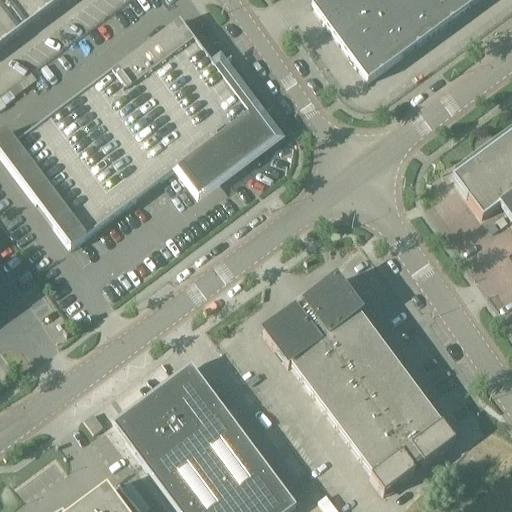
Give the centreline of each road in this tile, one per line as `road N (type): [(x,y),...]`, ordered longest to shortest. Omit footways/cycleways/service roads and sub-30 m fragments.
road 1 (unclassified): [(0,435),(356,178)]
road 2 (unclassified): [(511,398),(356,178)]
road 3 (unclassified): [(356,178),(228,0)]
road 4 (unclassified): [(356,178),(511,60)]
